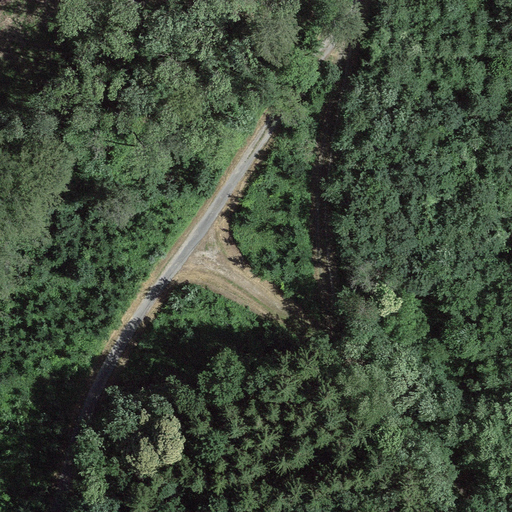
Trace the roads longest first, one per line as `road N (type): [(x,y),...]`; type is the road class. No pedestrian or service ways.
road 1 (track): [(57,511),(99,383),(355,0)]
road 2 (track): [(350,14),(325,234),(340,347),(480,511)]
road 3 (track): [(340,347),(189,245)]
